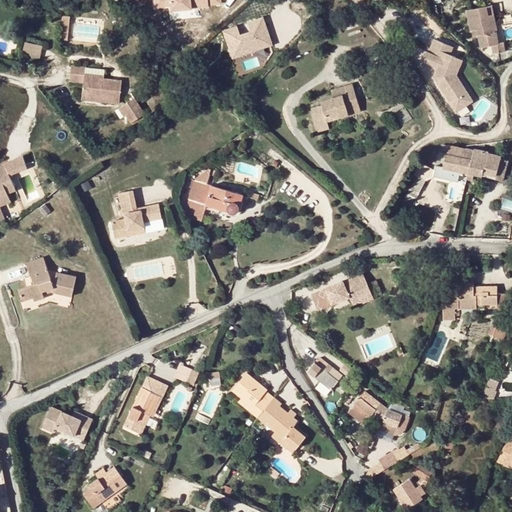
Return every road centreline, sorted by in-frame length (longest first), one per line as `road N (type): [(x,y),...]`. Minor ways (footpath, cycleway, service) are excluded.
road 1 (residential): [(0,410),(270,289)]
road 2 (residential): [(270,289),(382,247),(511,246)]
road 3 (residential): [(366,511),(336,439),(287,360),(270,289)]
